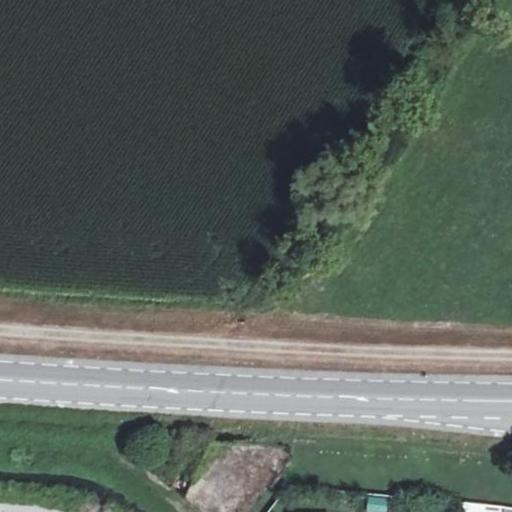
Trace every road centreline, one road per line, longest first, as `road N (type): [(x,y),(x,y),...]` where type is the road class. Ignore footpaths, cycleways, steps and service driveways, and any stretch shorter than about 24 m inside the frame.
road 1 (track): [(0,330),(511,356)]
road 2 (secondary): [(0,379),(435,401)]
